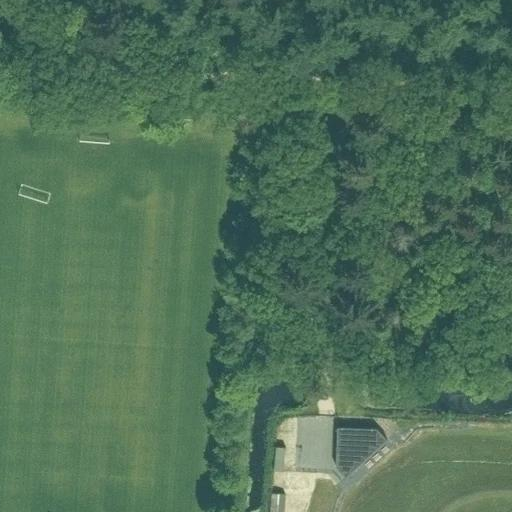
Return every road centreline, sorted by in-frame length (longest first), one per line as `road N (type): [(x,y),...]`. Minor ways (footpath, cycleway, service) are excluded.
road 1 (unclassified): [(341,78),(0,62)]
road 2 (track): [(341,78),(329,378)]
